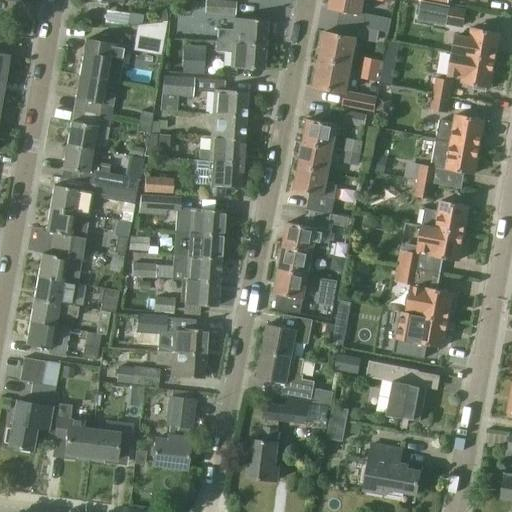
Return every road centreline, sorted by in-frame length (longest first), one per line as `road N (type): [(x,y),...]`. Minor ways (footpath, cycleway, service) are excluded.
road 1 (residential): [(209,511),(308,0)]
road 2 (residential): [(0,318),(54,0)]
road 3 (residential): [(455,511),(511,200)]
